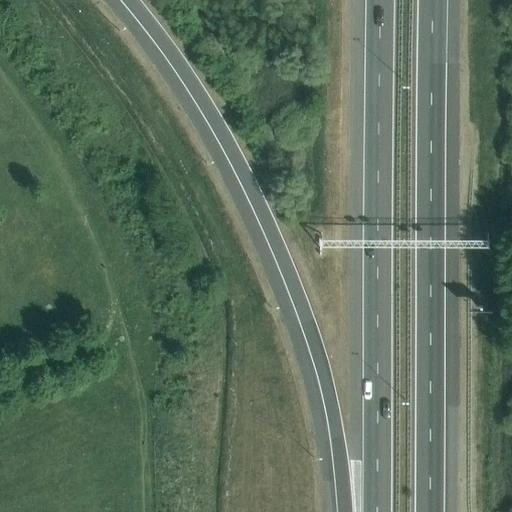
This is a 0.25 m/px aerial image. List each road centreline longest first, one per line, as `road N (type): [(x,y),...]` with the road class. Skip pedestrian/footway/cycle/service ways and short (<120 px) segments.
road 1 (motorway): [(132,0),(241,166),(314,349),(351,511)]
road 2 (motorway): [(429,511),(434,0)]
road 3 (motorway): [(377,0),(375,511)]
